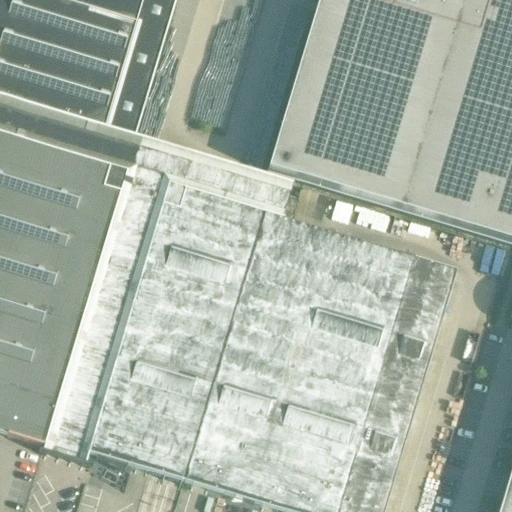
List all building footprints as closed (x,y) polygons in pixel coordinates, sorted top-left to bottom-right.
[(165,37),(40,0),(0,0),(0,100),(134,141),(165,37)] [(40,0),(165,37),(176,0),(40,0)] [(511,511),(511,0),(319,0),(267,176),(511,249),(511,468),(498,511),(511,511)] [(0,100),(0,139),(108,171),(102,192),(119,197),(43,451),(42,455),(39,454),(38,456),(44,457),(27,511),(70,511),(83,469),(88,470),(88,469),(85,468),(88,458),(162,210),(179,215),(185,194),(264,218),(281,223),(291,188),(134,141),(0,100)] [(108,171),(0,139),(0,433),(8,436),(7,440),(43,451),(119,197),(102,192),(108,171)] [(88,458),(184,486),(264,218),(185,194),(179,215),(162,210),(88,458)] [(384,511),(455,275),(414,263),(281,223),(264,218),(184,486),(191,489),(269,511),(384,511)]
